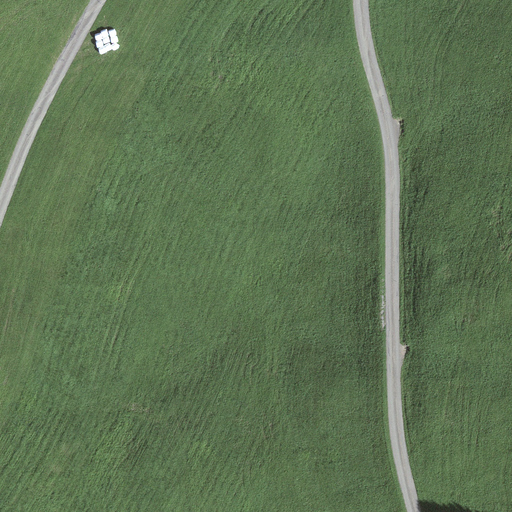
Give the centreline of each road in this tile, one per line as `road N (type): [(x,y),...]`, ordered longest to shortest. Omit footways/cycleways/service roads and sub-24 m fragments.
road 1 (track): [(415,511),(397,435),(391,146),(362,0)]
road 2 (track): [(101,0),(44,100),(0,210)]
